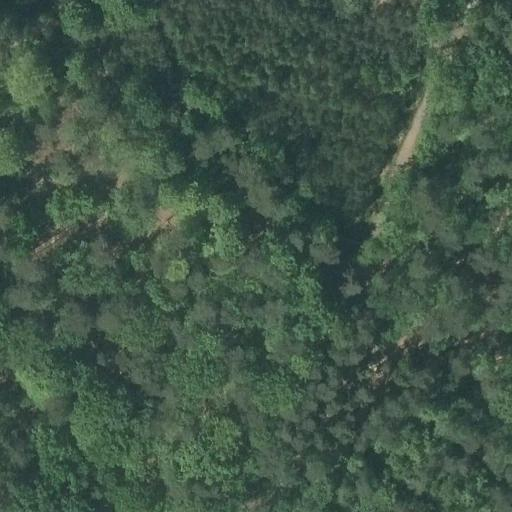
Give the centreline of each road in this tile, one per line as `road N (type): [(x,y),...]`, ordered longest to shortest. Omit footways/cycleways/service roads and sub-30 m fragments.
road 1 (track): [(350,272),(471,0)]
road 2 (track): [(182,511),(350,272)]
road 3 (track): [(204,481),(0,294)]
